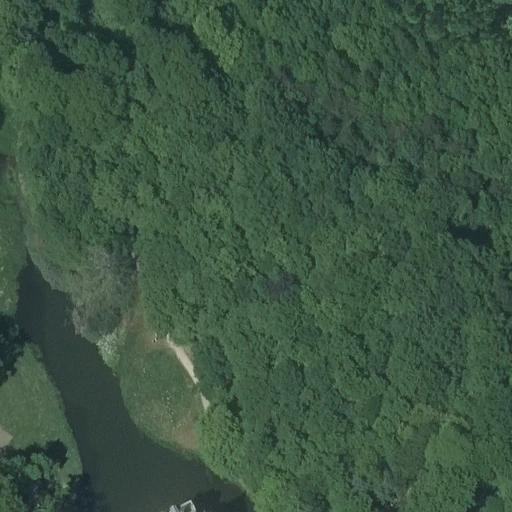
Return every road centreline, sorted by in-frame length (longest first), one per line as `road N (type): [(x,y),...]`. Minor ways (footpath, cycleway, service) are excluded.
road 1 (track): [(278,511),(157,316),(110,206),(111,149),(166,0)]
road 2 (track): [(271,0),(267,96),(281,142),(298,164),(345,199),(461,228)]
